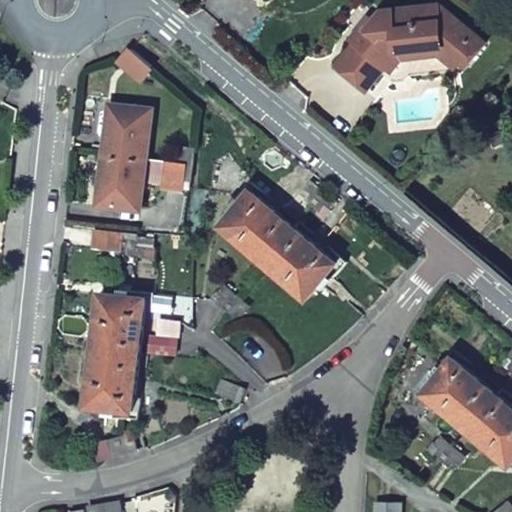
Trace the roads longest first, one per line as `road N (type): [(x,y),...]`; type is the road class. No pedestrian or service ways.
road 1 (residential): [(11,488),(54,81),(55,0)]
road 2 (residential): [(130,0),(164,20),(440,256)]
road 3 (residential): [(11,488),(136,477),(362,370)]
road 4 (residential): [(353,511),(362,370)]
road 5 (residential): [(362,370),(440,256)]
